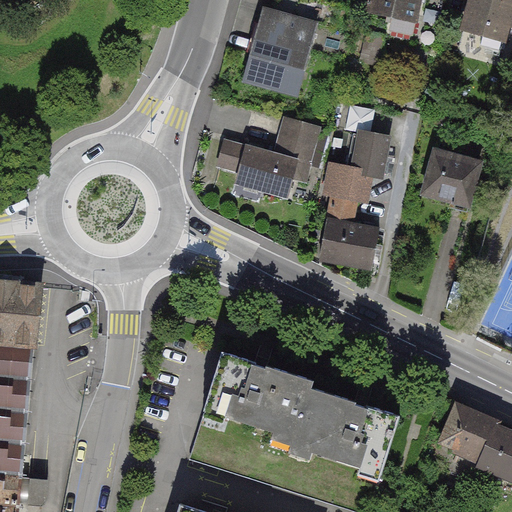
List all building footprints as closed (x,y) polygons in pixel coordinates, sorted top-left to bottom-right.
[(414,19),(418,0),(369,0),(368,8),(414,19)] [(511,14),(511,2),(500,0),(472,0),(461,47),(501,57),(511,14)] [(319,17),(263,1),(243,78),(299,95),(319,17)] [(452,113),(437,110),(434,125),(448,128),(452,113)] [(278,157),(235,146),(229,170),(243,173),(241,183),(286,195),(290,178),(307,183),(321,130),(287,122),(278,157)] [(383,177),(390,139),(361,133),(354,170),(332,166),(328,189),(368,197),(372,175),(383,177)] [(482,162),(436,149),(424,193),(453,201),(453,207),(468,212),(482,162)] [(335,194),(322,259),(373,269),(381,229),(354,223),(359,199),(335,194)] [(0,511),(26,511),(53,288),(0,282),(0,511)] [(307,375),(225,349),(205,412),(287,437),(307,375)] [(389,400),(307,375),(287,437),(369,463),(389,400)] [(498,430),(454,409),(429,463),(474,483),(498,430)] [(511,435),(498,430),(474,483),(511,500),(511,435)]
